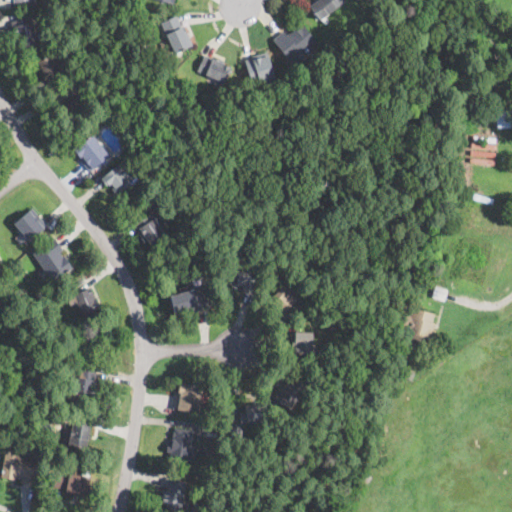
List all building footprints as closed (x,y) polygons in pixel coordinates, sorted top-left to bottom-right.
[(321,18),(319,20),(309,6),(317,0),(345,0),(346,1),(321,18)] [(181,26),(182,26),(184,25),(193,45),(175,53),(161,23),(177,15),(181,26)] [(34,33),(36,41),(37,44),(20,48),(17,36),(14,37),(12,29),(10,21),(31,16),(34,33)] [(301,22),(315,39),(317,41),(291,63),(282,51),(273,40),(284,30),(288,35),(293,30),(293,29),(301,22)] [(254,85),(252,85),(244,59),(267,52),(275,78),(254,85)] [(61,76),(53,80),(51,77),(44,80),(40,72),(41,72),(36,61),(47,56),(52,54),(61,76)] [(228,73),(223,83),(197,71),(204,55),(231,67),(228,73)] [(82,117),(76,121),(64,104),(66,102),(60,93),(72,84),(90,111),(82,117)] [(511,109),(511,127),(497,128),(497,127),(495,111),(511,109)] [(498,137),(497,142),(473,138),(474,132),(498,137)] [(109,156),(108,156),(92,169),(81,156),(79,157),(73,149),(92,133),(109,156)] [(497,145),(496,149),(472,145),(473,141),(497,145)] [(131,183),(129,185),(118,193),(110,183),(106,187),(100,179),(123,159),(138,177),(131,183)] [(39,232),(27,242),(12,224),(32,207),(47,226),(39,232)] [(163,238),(151,246),(148,242),(146,243),(134,225),(140,220),(150,213),(166,236),(163,238)] [(54,280),(52,281),(32,254),(54,239),(62,250),(59,252),(71,268),(54,280)] [(253,291),(253,292),(242,291),(243,286),(230,285),(233,260),(256,262),(253,291)] [(286,310),(283,313),(280,310),(279,311),(267,300),(286,280),(291,285),(288,288),(298,297),(286,310)] [(39,291),(31,297),(26,291),(34,285),(39,291)] [(447,290),(444,301),(431,297),(434,286),(447,290)] [(96,299),(98,302),(101,310),(84,319),(76,302),(70,305),(67,299),(66,298),(91,287),(96,299)] [(184,314),(175,316),(171,295),(192,290),(198,289),(203,310),(184,314)] [(434,314),(434,316),(432,323),(434,323),(431,336),(432,336),(429,349),(410,344),(410,343),(402,340),(404,331),(399,329),(403,314),(403,313),(410,315),(412,308),(434,314)] [(311,351),(311,356),(290,355),(291,332),(312,333),(311,351)] [(415,371),(412,379),(400,374),(403,366),(415,371)] [(95,384),(94,396),(68,393),(71,369),(96,371),(95,384)] [(313,382),(288,409),(275,397),(298,372),(300,370),(313,382)] [(203,387),(199,413),(172,409),(176,383),(203,387)] [(270,420),(246,423),(244,404),(268,402),(270,420)] [(87,438),(85,448),(64,445),(67,424),(68,422),(89,425),(87,438)] [(193,430),(190,445),(193,446),(193,451),(196,452),(195,462),(170,459),(171,453),(166,452),(167,443),(171,444),(173,428),(193,430)] [(37,464),(34,485),(20,483),(20,478),(16,477),(15,479),(0,477),(0,471),(3,454),(36,459),(36,464),(37,464)] [(87,476),(84,492),(53,487),(56,471),(87,476)] [(185,481),(182,502),(182,506),(159,503),(161,488),(167,489),(168,478),(185,481)]
